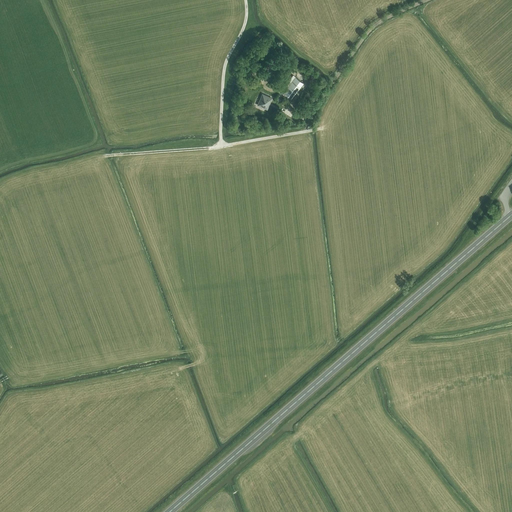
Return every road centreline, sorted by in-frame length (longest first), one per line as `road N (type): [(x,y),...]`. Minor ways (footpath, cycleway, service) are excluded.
road 1 (trunk): [(169,511),(505,220)]
road 2 (track): [(246,0),(244,28),(225,69),(221,146)]
